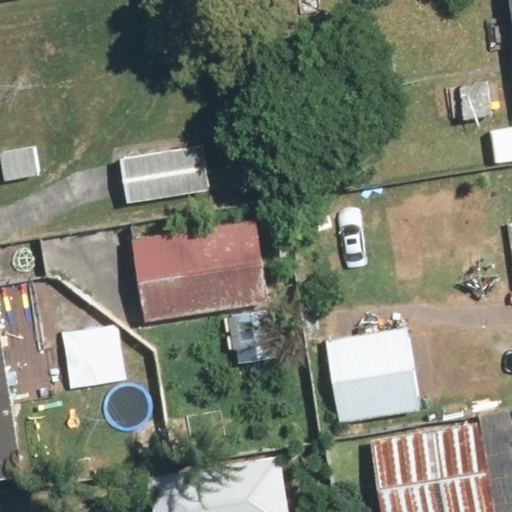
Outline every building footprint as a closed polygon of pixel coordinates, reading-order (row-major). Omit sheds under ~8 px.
[(134,154),(140,198),(224,187),(218,142),(134,154)] [(148,233),(160,315),(284,298),(272,216),(148,233)] [(0,476),(38,470),(6,273),(0,273),(0,476)] [(338,338),(352,419),(432,406),(418,324),(338,338)] [(381,437),(393,511),(507,511),(493,419),(381,437)] [(161,473),(167,511),(301,511),(292,451),(161,473)]
